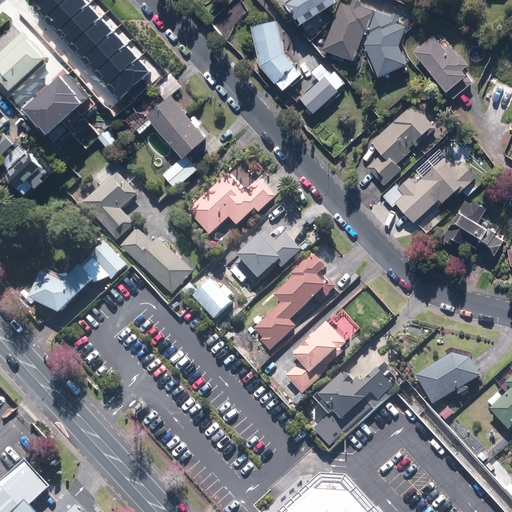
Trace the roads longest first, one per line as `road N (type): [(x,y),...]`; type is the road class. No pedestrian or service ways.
road 1 (residential): [(511,313),(438,294),(385,256),(153,0)]
road 2 (secondary): [(0,330),(163,511)]
